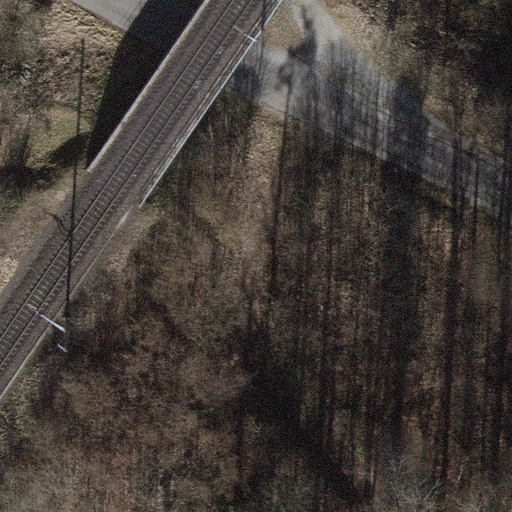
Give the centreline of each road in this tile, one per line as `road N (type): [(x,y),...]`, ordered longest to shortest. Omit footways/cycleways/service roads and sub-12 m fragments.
road 1 (track): [(396,511),(267,381),(251,331),(247,273),(285,191),(342,109)]
road 2 (tertiary): [(133,0),(511,197)]
road 3 (track): [(478,181),(409,103),(298,0)]
